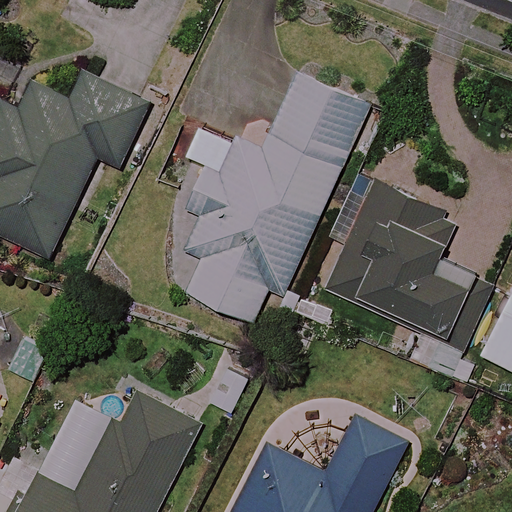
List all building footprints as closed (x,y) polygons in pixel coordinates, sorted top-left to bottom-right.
[(153,102),(89,71),(76,100),(37,81),(22,112),(4,104),(0,112),(0,232),(52,258),(100,155),(123,166),(153,102)] [(378,106),(304,72),(266,155),(205,127),(191,156),(212,166),(193,209),(206,215),(191,249),(209,258),(193,293),(258,322),(275,285),(292,293),(378,106)] [(459,215),(378,179),(330,289),(358,301),(362,292),(455,333),(475,287),(435,270),(459,215)] [(511,301),(486,353),(511,366),(511,301)] [(256,362),(228,351),(208,400),(236,411),(256,362)] [(173,511),(215,429),(136,390),(122,418),(75,395),(16,511),(173,511)] [(375,511),(413,440),(361,413),(330,472),(275,443),(238,511),(375,511)]
